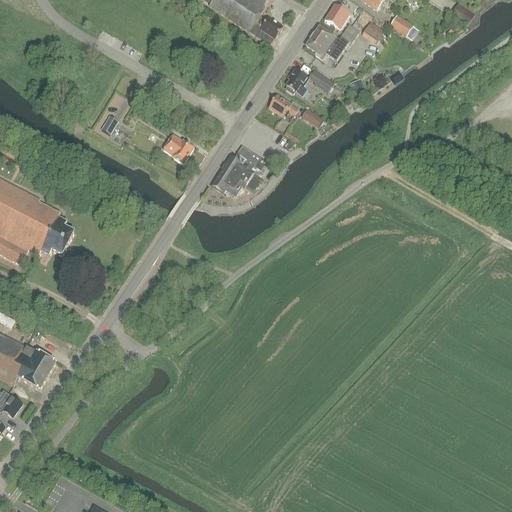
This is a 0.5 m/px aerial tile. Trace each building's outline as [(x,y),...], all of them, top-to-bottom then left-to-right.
[(270,0),(202,0),(211,6),(209,8),(257,39),(256,40),(270,49),(275,42),(276,42),(284,30),(269,21),(267,23),(261,19),(267,10),(265,8),(270,0)] [(377,14),(386,0),(360,0),(360,2),(377,14)] [(351,15),(346,11),(344,14),(335,7),(324,22),(336,30),(336,29),(340,32),(351,15)] [(464,9),(457,19),(464,24),(471,14),(464,9)] [(403,22),(396,33),(406,40),(413,29),(403,22)] [(359,34),(362,29),(355,25),(352,29),(349,27),(339,42),(319,29),(306,49),(317,56),(315,59),(321,63),(326,57),(336,64),(348,46),(350,47),(359,34)] [(371,25),(363,37),(376,46),(383,34),(371,25)] [(294,97),(295,95),(303,100),(308,94),(303,90),(310,81),(295,72),(291,77),(293,79),(287,89),(288,90),(287,92),(294,97)] [(334,86),(314,74),(310,81),(316,85),(315,87),(328,95),(334,86)] [(361,81),(353,84),(355,92),(364,88),(361,81)] [(294,118),(298,113),(291,108),(292,107),(278,98),(269,111),(283,120),(287,114),(294,118)] [(101,130),(109,135),(118,122),(109,116),(101,130)] [(312,116),(307,123),(318,130),(323,123),(312,116)] [(183,167),(194,150),(184,143),(183,144),(173,137),(163,152),(174,159),(173,160),(183,167)] [(288,142),(283,150),(289,154),(294,146),(288,142)] [(231,160),(213,188),(225,196),(225,195),(226,193),(236,200),(242,190),(245,192),(246,190),(255,195),(262,185),(253,179),(255,176),(256,175),(260,175),(261,174),(267,165),(261,161),(242,149),(233,162),(231,160)] [(0,256),(21,268),(29,253),(39,258),(41,255),(49,259),(52,253),(61,258),(74,234),(64,229),(66,224),(57,219),(59,215),(37,203),(38,201),(0,181),(0,256)] [(0,380),(14,388),(19,380),(39,392),(56,365),(36,354),(35,354),(0,336),(0,380)] [(0,413),(1,414),(1,413),(11,399),(3,394),(1,396),(0,395),(0,413)] [(11,399),(1,413),(2,414),(3,414),(12,421),(22,407),(11,399)]
